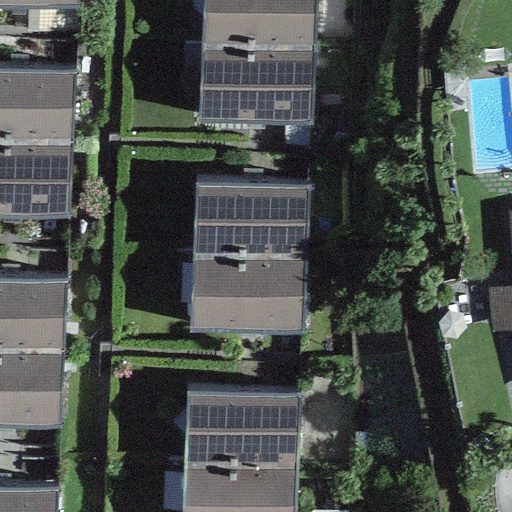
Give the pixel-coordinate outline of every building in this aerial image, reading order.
[(313,0),(201,0),(197,108),(309,113),(313,0)] [(74,58),(0,55),(0,207),(69,210),(74,58)] [(306,175),(198,172),(195,321),(303,323),(306,175)] [(511,229),(486,235),(511,365),(511,229)] [(68,270),(0,266),(0,413),(60,417),(68,270)] [(293,511),(300,382),(188,376),(180,511),(293,511)] [(54,511),(56,479),(0,476),(0,511),(54,511)]
